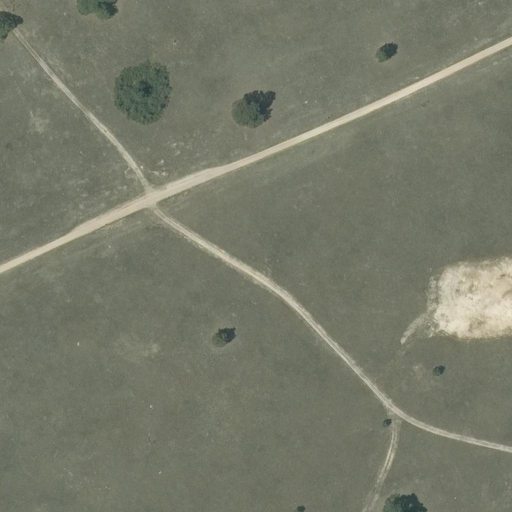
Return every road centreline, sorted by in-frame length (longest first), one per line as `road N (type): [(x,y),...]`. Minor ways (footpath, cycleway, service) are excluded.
road 1 (track): [(155,201),(174,227),(304,311),(419,427),(511,452)]
road 2 (track): [(155,201),(0,13)]
